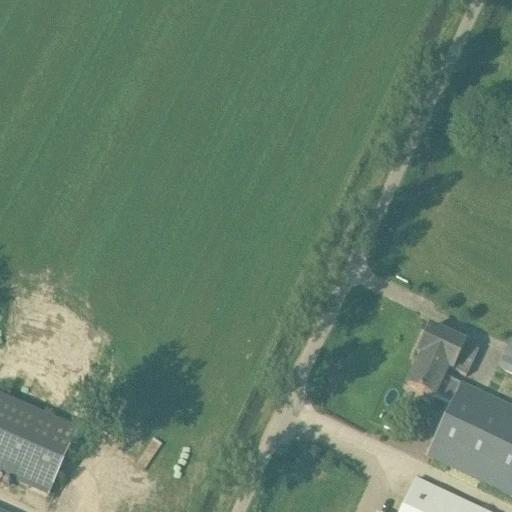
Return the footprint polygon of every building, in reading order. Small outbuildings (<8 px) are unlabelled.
[(417,356),(422,358),(408,388),(433,400),(434,398),(452,406),(426,460),(511,500),(511,409),(462,385),(461,387),(443,378),(447,369),(466,378),(478,352),(429,330),(426,337),(424,336),(418,348),(420,349),(417,356)] [(511,344),(508,343),(496,369),(511,375),(511,344)] [(0,383),(0,390),(53,410),(63,383),(32,371),(31,374),(7,365),(0,383)] [(78,432),(0,397),(0,478),(48,500),(78,432)] [(475,511),(416,483),(401,511),(475,511)]
